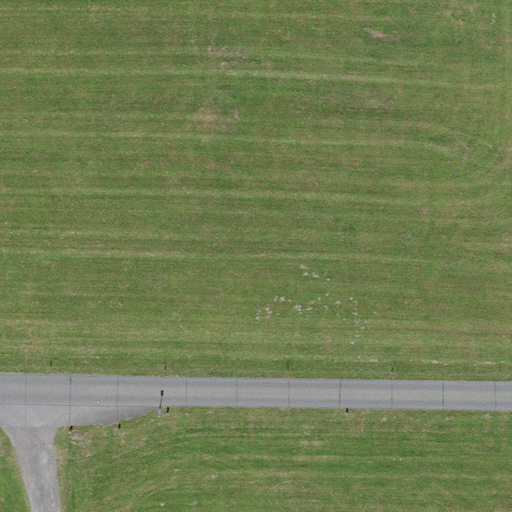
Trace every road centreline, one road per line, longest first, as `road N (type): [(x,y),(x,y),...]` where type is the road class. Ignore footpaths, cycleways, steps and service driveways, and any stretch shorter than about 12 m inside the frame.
road 1 (unclassified): [(0,387),(511,392)]
road 2 (track): [(24,387),(39,511)]
